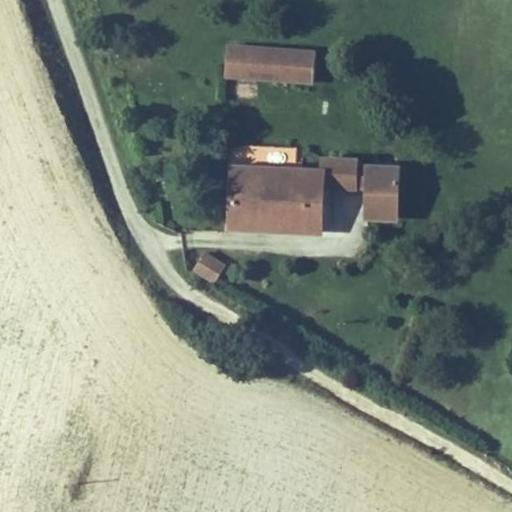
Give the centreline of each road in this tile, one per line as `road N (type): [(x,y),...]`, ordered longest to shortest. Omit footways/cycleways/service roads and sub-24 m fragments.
road 1 (track): [(511,486),(290,361),(173,275)]
road 2 (unclassified): [(173,275),(134,222),(55,0)]
